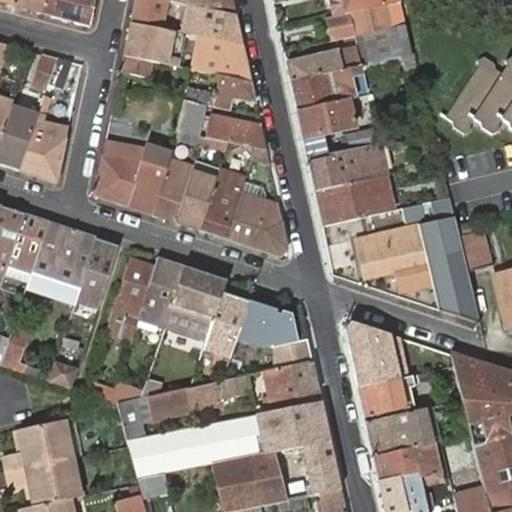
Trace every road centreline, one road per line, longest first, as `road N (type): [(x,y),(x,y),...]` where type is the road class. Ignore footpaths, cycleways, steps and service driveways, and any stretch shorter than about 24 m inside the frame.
road 1 (residential): [(311,291),(253,0)]
road 2 (residential): [(311,291),(75,211)]
road 3 (residential): [(364,511),(311,291)]
road 4 (residential): [(311,291),(477,346)]
road 5 (residential): [(75,211),(105,54)]
